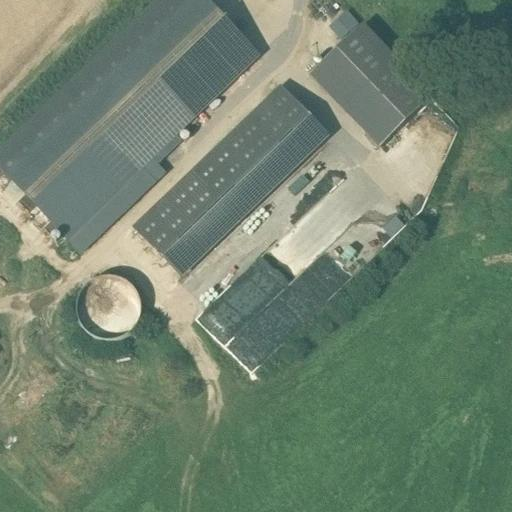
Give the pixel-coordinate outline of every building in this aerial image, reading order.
[(160,0),(0,154),(0,169),(67,239),(151,159),(157,166),(179,145),(172,138),(256,58),(200,0),(160,0)] [(431,102),(360,29),(312,77),(381,149),(431,102)] [(280,90),(135,229),(171,267),(316,128),(280,90)] [(316,128),(171,267),(183,279),(328,140),(316,128)] [(138,324),(141,312),(138,300),(131,289),(120,283),(108,280),(96,283),(86,290),(79,301),(77,313),(80,325),(87,335),(97,342),(109,344),(121,342),(132,334),(138,324)]
